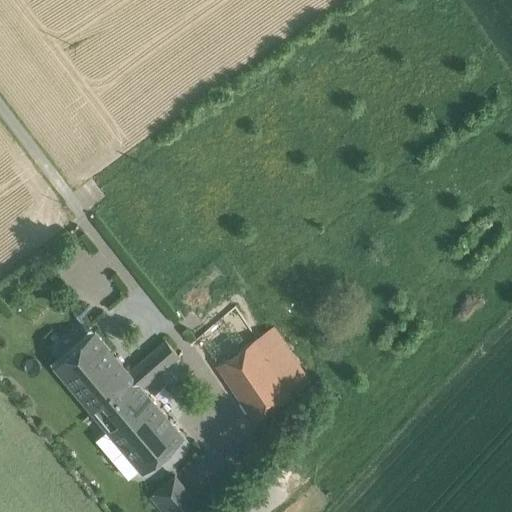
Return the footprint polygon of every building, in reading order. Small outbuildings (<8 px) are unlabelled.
[(128,375),(91,332),(51,367),(88,410),(128,375)] [(311,388),(273,332),(256,343),(294,399),(311,388)] [(256,343),(217,371),(255,426),(294,399),(256,343)] [(164,344),(128,375),(142,392),(178,360),(164,344)] [(142,392),(128,375),(88,410),(107,431),(141,471),(143,473),(183,439),(142,392)] [(131,480),(141,471),(107,431),(96,440),(131,480)] [(205,511),(177,481),(154,501),(163,511),(205,511)]
